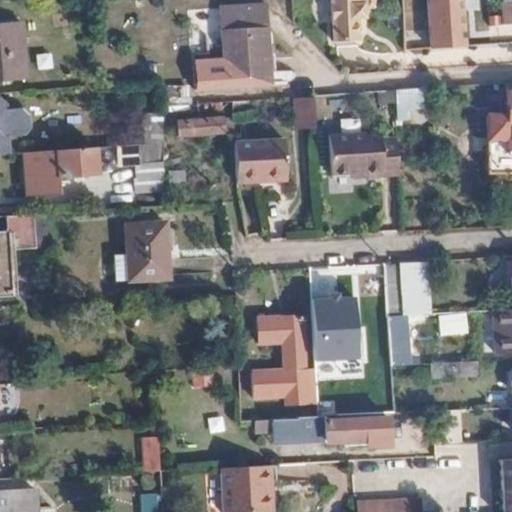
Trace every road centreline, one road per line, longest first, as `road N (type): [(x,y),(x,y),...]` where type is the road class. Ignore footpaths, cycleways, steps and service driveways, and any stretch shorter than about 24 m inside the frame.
road 1 (residential): [(255,253),(511,240)]
road 2 (unknown): [(511,450),(279,457)]
